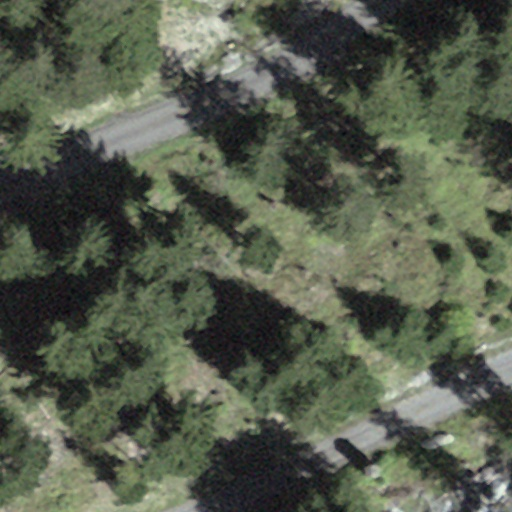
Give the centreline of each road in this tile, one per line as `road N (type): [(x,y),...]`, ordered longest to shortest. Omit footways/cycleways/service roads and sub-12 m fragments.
road 1 (track): [(0,186),(277,73),(384,0)]
road 2 (track): [(511,371),(209,511)]
